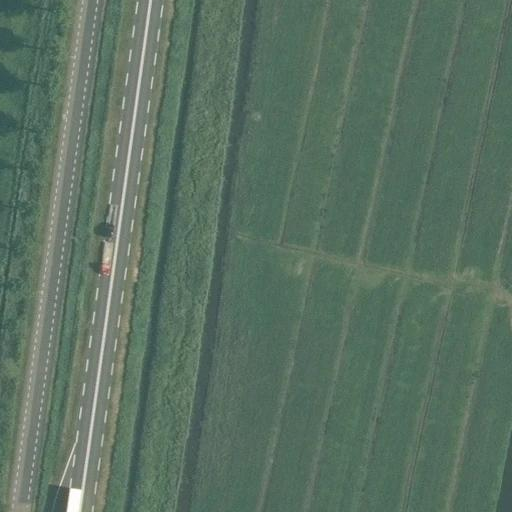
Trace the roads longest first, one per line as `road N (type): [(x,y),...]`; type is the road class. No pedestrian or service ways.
road 1 (tertiary): [(15,511),(86,0)]
road 2 (primary): [(77,511),(147,0)]
